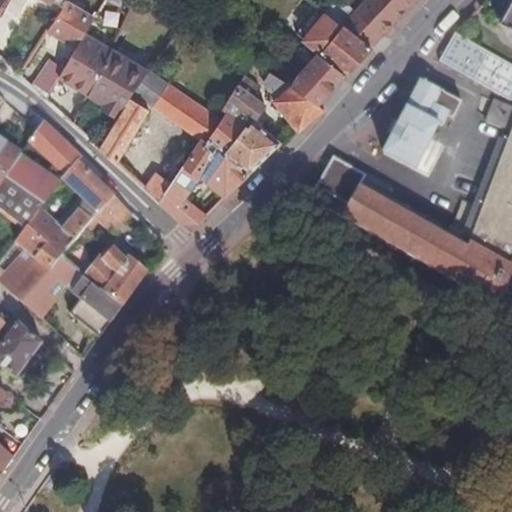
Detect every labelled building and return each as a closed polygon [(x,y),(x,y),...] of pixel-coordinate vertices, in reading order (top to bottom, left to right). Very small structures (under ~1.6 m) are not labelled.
[(7,0),(8,0),(6,4),(20,12),(27,0),(49,0),(52,1),(52,0),(7,0)] [(355,15),(336,0),(326,11),(344,26),(355,15)] [(369,0),(344,26),(371,48),(417,0),(369,0)] [(511,0),(495,0),(497,3),(510,10),(503,24),(504,30),(511,35),(511,0)] [(68,1),(49,31),(78,48),(86,33),(95,18),(68,1)] [(298,34),(303,38),(326,11),(320,6),(298,34)] [(326,11),(303,38),(324,54),(323,55),(347,74),(371,48),(344,26),(326,11)] [(64,70),(61,76),(90,95),(113,49),(86,33),(78,48),(64,70)] [(511,67),(455,35),(439,63),(511,104),(511,67)] [(113,49),(90,95),(121,115),(132,98),(136,92),(151,72),(113,49)] [(250,60),(255,63),(261,56),(254,53),(250,60)] [(293,88),(318,105),(330,92),(347,74),(323,55),(323,56),(321,54),(291,87),(293,88)] [(51,60),(32,85),(47,98),(61,76),(64,70),(51,60)] [(136,92),(156,106),(171,84),(152,70),(151,72),(136,92)] [(276,100),(296,128),(299,132),(324,110),(318,105),(293,88),(291,87),(272,73),(264,81),(279,97),(276,100)] [(224,107),(229,112),(246,127),(226,154),(250,172),(266,157),(281,143),(254,122),(267,106),(253,96),(261,84),(247,75),(224,107)] [(462,103),(420,82),(383,153),(416,170),(438,126),(441,128),(447,118),(453,121),(462,103)] [(156,106),(172,117),(187,95),(171,84),(156,106)] [(172,117),(203,139),(208,142),(223,120),(187,95),(172,117)] [(102,147),(119,161),(150,110),(132,98),(121,115),(102,147)] [(511,106),(494,99),(485,122),(511,132),(467,247),(443,233),(373,194),(360,187),(366,177),(334,158),(311,199),(511,313),(511,106)] [(173,183),(161,200),(185,222),(200,221),(207,214),(186,198),(218,152),(224,156),(207,181),(226,196),(250,172),(226,154),(246,127),(229,112),(223,120),(208,142),(203,139),(173,183)] [(0,207),(28,231),(30,227),(43,210),(66,180),(81,162),(83,158),(65,141),(45,122),(38,130),(39,131),(31,143),(49,158),(41,168),(24,154),(0,190),(0,207)] [(511,132),(485,122),(443,233),(467,247),(511,132)] [(0,128),(0,138),(8,144),(13,137),(0,128)] [(0,190),(24,154),(8,144),(0,138),(0,190)] [(30,227),(63,255),(81,235),(95,219),(115,196),(98,180),(81,162),(66,180),(91,205),(84,212),(82,210),(66,229),(59,224),(43,210),(30,227)] [(158,172),(148,187),(161,200),(173,183),(158,172)] [(115,196),(95,219),(114,237),(134,215),(115,196)] [(75,205),(59,224),(66,229),(82,210),(75,205)] [(23,301),(24,301),(63,255),(30,227),(28,231),(18,243),(39,260),(13,288),(14,294),(23,301)] [(81,235),(63,255),(79,269),(80,269),(95,282),(123,306),(137,287),(149,271),(131,255),(128,259),(115,248),(105,259),(81,235)] [(24,301),(41,317),(43,319),(68,285),(80,269),(79,269),(63,255),(24,301)] [(101,337),(123,306),(95,282),(80,269),(68,285),(76,292),(74,295),(83,302),(82,303),(75,299),(66,311),(101,337)] [(0,364),(18,379),(46,347),(20,324),(0,349),(0,364)] [(0,476),(1,477),(14,459),(0,446),(0,400),(6,393),(0,388),(0,476)]
